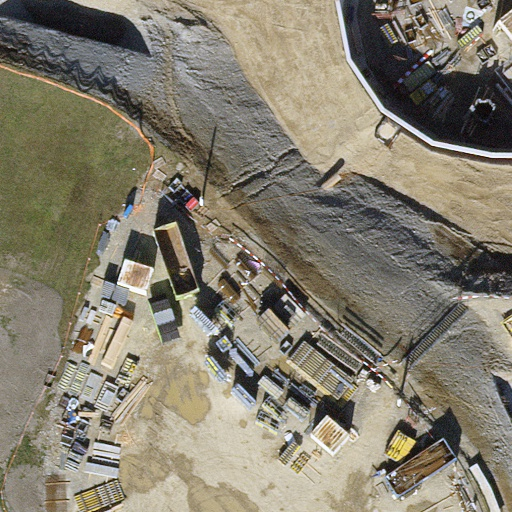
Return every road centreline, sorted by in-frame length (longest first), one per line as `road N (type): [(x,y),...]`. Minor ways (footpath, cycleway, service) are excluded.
road 1 (primary): [(231,0),(338,48),(435,140)]
road 2 (primary): [(435,140),(453,204),(511,302)]
road 3 (primary): [(443,0),(431,59),(435,140)]
